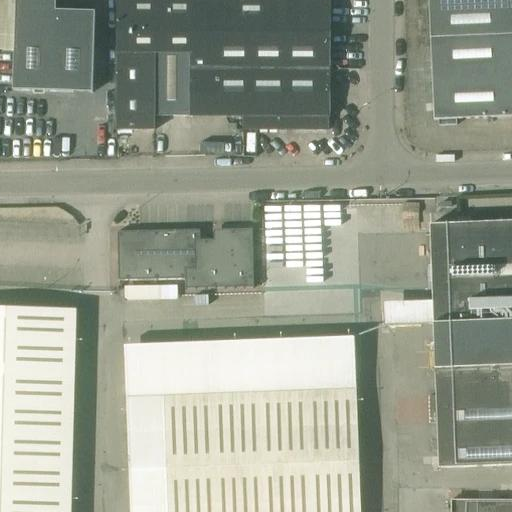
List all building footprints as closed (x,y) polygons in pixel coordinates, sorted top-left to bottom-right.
[(15,0),(13,92),(92,94),(95,14),(56,12),(56,0),(15,0)] [(116,0),(116,54),(116,131),(154,131),(154,117),(190,117),(190,118),(242,118),(242,131),(328,131),(328,118),(330,118),(330,0),(116,0)] [(511,0),(428,0),(434,122),(441,121),(441,125),(439,126),(439,127),(457,126),(457,121),(511,117),(511,0)] [(303,255),(301,204),(263,205),(265,256),(303,255)] [(437,423),(439,469),(511,465),(511,221),(430,225),(436,396),(430,396),(431,424),(437,423)] [(118,233),(119,281),(186,280),(186,289),(253,288),(252,230),(213,231),(214,241),(200,241),(200,231),(118,233)] [(70,511),(77,310),(0,308),(0,511),(70,511)] [(360,511),(356,390),(163,398),(167,511),(360,511)] [(511,511),(511,501),(451,501),(451,511),(511,511)]
